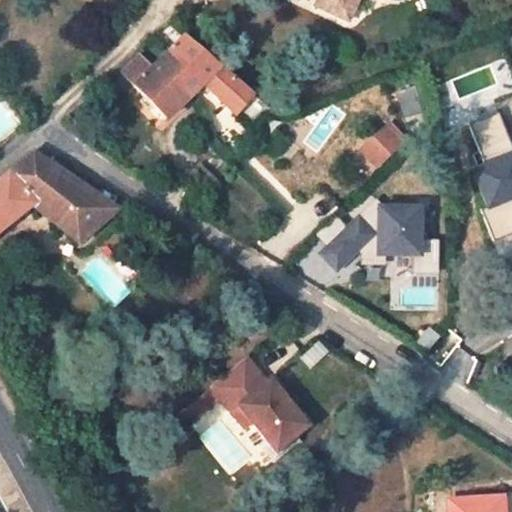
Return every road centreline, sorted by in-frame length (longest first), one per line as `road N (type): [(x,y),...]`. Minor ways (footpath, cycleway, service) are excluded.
road 1 (residential): [(0,160),(38,129),(511,434)]
road 2 (track): [(38,129),(148,32),(161,0)]
